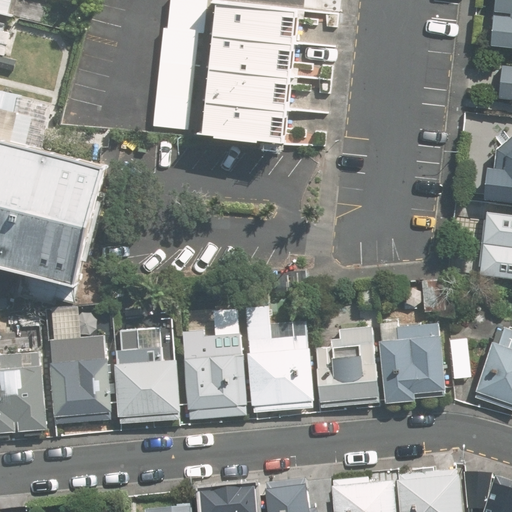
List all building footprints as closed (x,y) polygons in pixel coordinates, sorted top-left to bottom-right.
[(0,0),(0,9),(12,13),(15,0),(0,0)] [(289,0),(173,0),(171,21),(298,34),(302,1),(289,0)] [(511,0),(488,0),(484,44),(511,46),(511,0)] [(165,21),(161,56),(295,69),(298,34),(171,21),(165,21)] [(161,56),(159,91),(292,104),(295,69),(161,56)] [(511,68),(496,67),(492,100),(511,101),(511,68)] [(159,91),(156,118),(207,124),(207,128),(288,137),(292,104),(159,91)] [(511,136),(494,147),(492,167),(485,166),(482,198),(511,201),(511,136)] [(0,262),(91,285),(118,167),(0,137),(0,262)] [(511,212),(483,210),(477,273),(511,276),(511,212)] [(313,344),(312,334),(273,337),(270,306),(245,309),(247,332),(241,332),(249,408),(249,414),(319,407),(313,344)] [(118,421),(108,322),(83,324),(81,310),(50,312),(53,345),(44,346),(53,437),(52,427),(118,421)] [(449,390),(443,319),(397,323),(399,337),(377,338),(382,402),(415,399),(418,392),(449,390)] [(186,414),(179,338),(168,339),(167,326),(112,331),(112,322),(108,322),(118,421),(186,414)] [(511,326),(505,324),(498,345),(493,343),(476,391),(477,392),(476,396),(511,408),(511,326)] [(249,408),(241,332),(179,338),(186,414),(249,408)] [(468,337),(450,339),(455,378),(472,377),(468,337)] [(382,402),(377,338),(313,344),(319,407),(382,402)] [(0,441),(53,437),(44,346),(0,350),(0,441)] [(465,511),(464,473),(398,476),(399,485),(399,511),(465,511)] [(469,509),(485,507),(491,474),(467,474),(469,509)] [(313,511),(310,476),(262,481),(265,511),(313,511)] [(485,507),(483,511),(511,511),(511,483),(494,478),(485,507)] [(333,481),(334,511),(399,511),(399,485),(365,486),(365,479),(333,481)] [(259,511),(258,495),(200,499),(201,511),(259,511)] [(196,511),(196,502),(136,507),(136,511),(196,511)]
